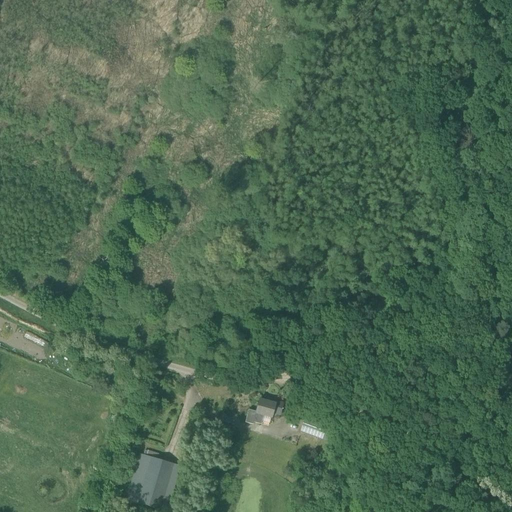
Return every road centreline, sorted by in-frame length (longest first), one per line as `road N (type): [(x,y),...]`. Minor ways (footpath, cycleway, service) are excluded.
road 1 (track): [(435,327),(462,282),(473,112),(507,0)]
road 2 (unclassified): [(286,377),(231,380),(136,361),(0,302)]
road 3 (track): [(390,337),(286,377),(362,413)]
road 4 (track): [(362,413),(442,451),(511,503)]
road 5 (track): [(511,315),(390,337)]
